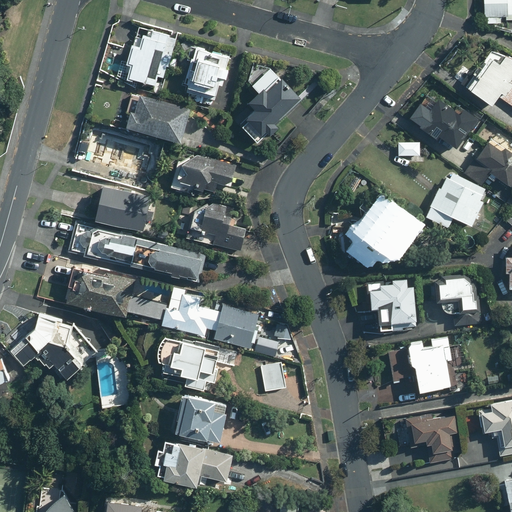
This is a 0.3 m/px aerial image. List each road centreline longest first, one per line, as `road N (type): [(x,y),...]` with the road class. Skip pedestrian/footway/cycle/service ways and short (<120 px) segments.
road 1 (residential): [(395,63),(328,134),(287,205),(292,241),(333,351),(361,511)]
road 2 (residential): [(0,246),(71,0)]
road 3 (residential): [(395,63),(190,0)]
